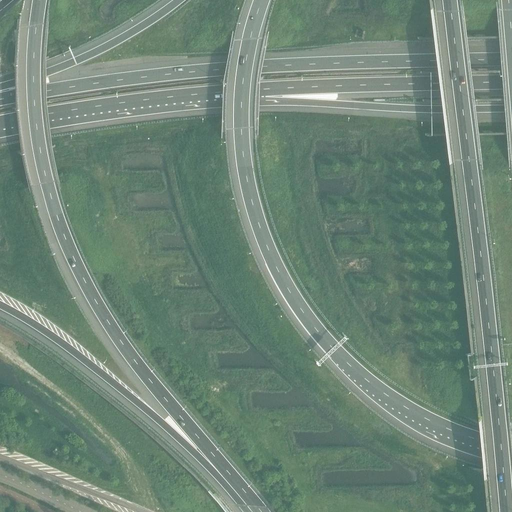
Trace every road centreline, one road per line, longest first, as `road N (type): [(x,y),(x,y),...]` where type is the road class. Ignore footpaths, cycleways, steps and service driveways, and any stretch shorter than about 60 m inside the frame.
road 1 (motorway): [(263,0),(242,81),(243,154),(257,222),(283,280),(358,375),(406,412),(471,446),(511,455)]
road 2 (motorway): [(36,0),(34,119),(72,257),(121,342),(219,468)]
road 3 (motorway): [(450,0),(508,511)]
road 4 (motorway): [(511,59),(190,72),(0,99)]
road 5 (motorway): [(0,305),(62,342),(219,468)]
road 6 (motorway): [(0,126),(266,94)]
road 7 (motorway): [(266,94),(353,106),(511,109)]
road 8 (motorway): [(266,94),(511,82)]
road 9 (motorway): [(182,0),(76,62),(0,88)]
road 10 (secondary): [(134,511),(0,457)]
